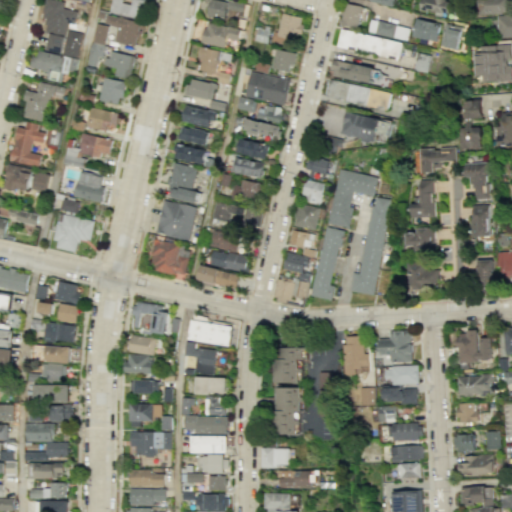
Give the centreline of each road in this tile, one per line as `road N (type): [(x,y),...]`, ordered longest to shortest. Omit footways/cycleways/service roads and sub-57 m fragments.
road 1 (residential): [(246,511),(256,311),(328,0)]
road 2 (residential): [(114,277),(297,320),(511,307)]
road 3 (residential): [(114,277),(176,0)]
road 4 (residential): [(98,511),(114,277)]
road 5 (residential): [(443,511),(433,313)]
